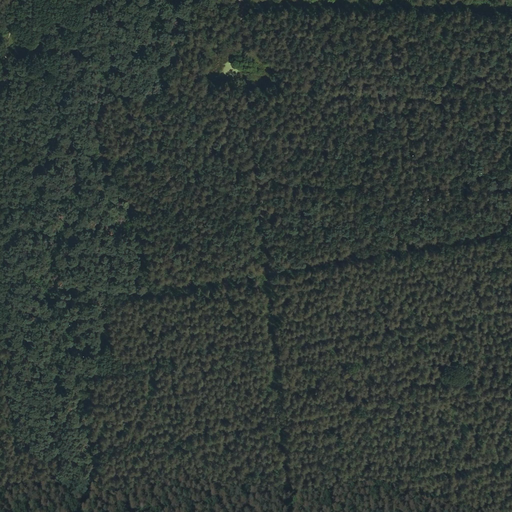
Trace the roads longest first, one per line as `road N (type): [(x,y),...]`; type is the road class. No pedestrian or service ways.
road 1 (track): [(242,0),(268,266)]
road 2 (track): [(290,511),(268,266)]
road 3 (track): [(353,0),(511,3)]
